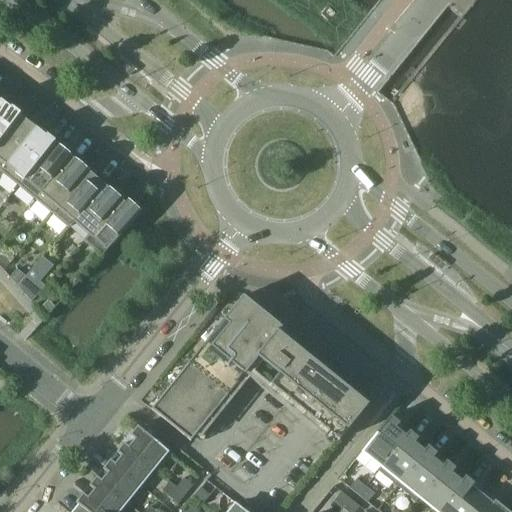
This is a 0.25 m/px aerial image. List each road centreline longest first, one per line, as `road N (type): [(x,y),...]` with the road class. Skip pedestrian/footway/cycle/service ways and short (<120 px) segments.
road 1 (tertiary): [(247,232),(92,423)]
road 2 (residential): [(397,307),(405,375),(511,461)]
road 3 (secondary): [(511,302),(358,174)]
road 4 (secondary): [(7,0),(139,99)]
road 5 (residential): [(0,53),(80,113),(139,99)]
road 6 (secondary): [(256,94),(138,0)]
road 7 (secondary): [(397,307),(511,398)]
road 8 (residential): [(0,338),(92,423)]
